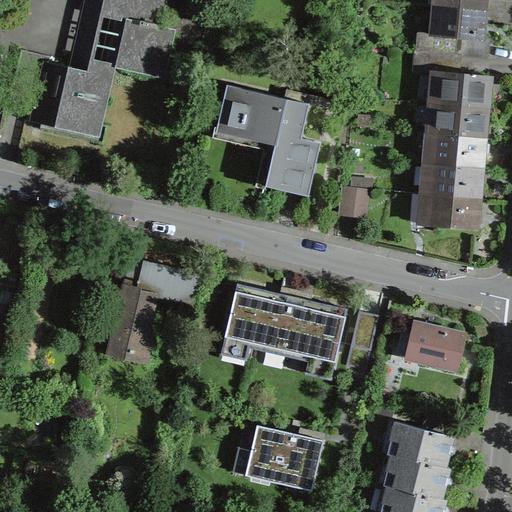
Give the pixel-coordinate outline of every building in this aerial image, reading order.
[(81,0),(67,67),(111,77),(114,65),(159,75),(170,29),(156,26),(162,0),(81,0)] [(486,6),(486,0),(440,0),(440,5),(486,9),(486,6)] [(421,50),(429,51),(461,54),(486,56),(488,38),(483,38),(483,36),(486,9),(440,5),(437,34),(422,33),(421,50)] [(21,48),(10,98),(34,104),(30,119),(32,120),(32,119),(39,120),(46,122),(46,123),(48,123),(66,127),(66,128),(68,128),(70,120),(97,126),(98,123),(99,123),(109,79),(111,79),(111,77),(67,67),(45,62),(46,56),(47,54),(21,48)] [(461,54),(429,51),(428,66),(450,68),(450,73),(439,72),(436,103),(487,107),(488,97),(489,77),(459,74),(461,54)] [(227,84),(216,130),(282,145),(279,160),(271,158),(265,185),(283,189),(308,195),(321,142),(302,137),(310,103),(227,84)] [(436,103),(434,133),(484,137),(484,135),(487,107),(436,103)] [(481,165),(484,137),(434,133),(431,163),(481,167),(481,165)] [(428,193),(479,197),(479,194),(481,167),(431,163),(428,193)] [(340,213),(356,215),(358,202),(368,203),(370,188),(343,185),(340,213)] [(479,197),(428,193),(425,223),(476,228),(476,226),(479,197)] [(127,275),(109,353),(146,361),(161,295),(192,303),(199,273),(152,263),(144,261),(140,277),(127,275)] [(334,366),(347,307),(292,295),(237,282),(224,341),(334,366)] [(424,325),(415,323),(412,334),(417,335),(412,356),(458,367),(465,334),(424,325)] [(15,393),(35,397),(38,385),(18,380),(15,393)] [(388,452),(392,453),(445,466),(447,460),(449,454),(451,454),(455,453),(456,446),(454,443),(451,442),(453,435),(451,434),(455,420),(426,412),(422,427),(396,420),(388,452)] [(303,434),(257,423),(246,474),(312,489),(324,439),(303,434)] [(78,464),(88,467),(91,450),(82,448),(78,464)] [(384,483),(388,484),(442,497),(444,491),(445,486),(448,486),(451,485),(452,478),(451,475),(448,474),(450,467),(445,466),(392,453),(384,483)] [(103,482),(76,476),(73,488),(100,494),(103,482)] [(444,505),(446,498),(442,497),(388,484),(381,511),(448,511),(449,509),(447,506),(444,505)]
